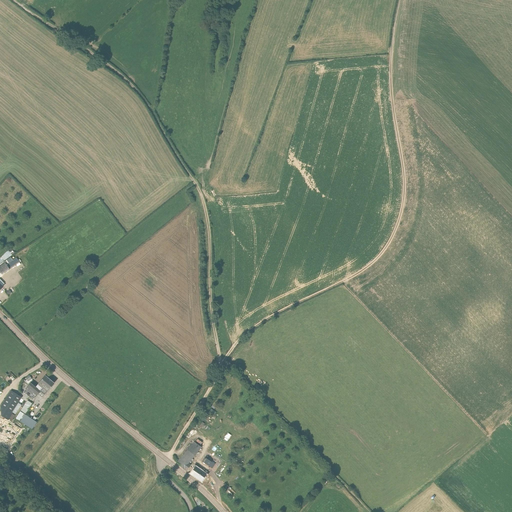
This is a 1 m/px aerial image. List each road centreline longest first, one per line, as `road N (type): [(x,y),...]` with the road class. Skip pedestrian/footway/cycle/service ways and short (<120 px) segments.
road 1 (track): [(221,365),(261,322),(367,266),(394,232),(404,188),(390,76),(398,0)]
road 2 (track): [(221,365),(199,191),(129,82),(13,0)]
road 3 (tertiary): [(164,458),(0,313)]
road 4 (track): [(369,511),(237,372),(221,365)]
